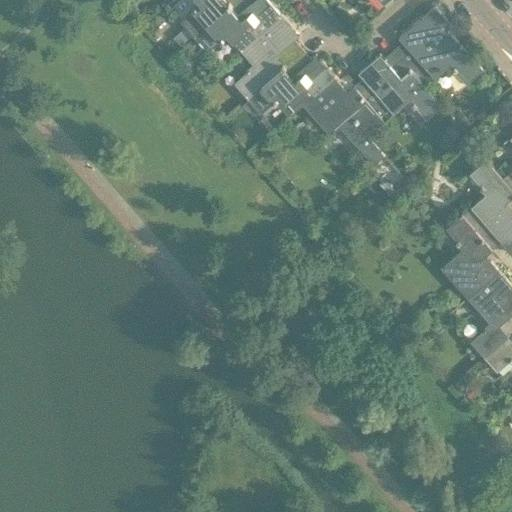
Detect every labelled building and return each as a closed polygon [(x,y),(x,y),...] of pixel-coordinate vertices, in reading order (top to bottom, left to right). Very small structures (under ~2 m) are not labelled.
[(197,0),(199,1),(192,7),(193,9),(181,20),(194,34),(233,0),(197,0)] [(269,0),(233,0),(194,34),(208,50),(220,39),(221,41),(228,35),(240,49),(281,13),(269,0)] [(448,28),(452,25),(435,5),(399,36),(403,40),(394,48),(425,85),(426,84),(449,64),(455,71),(456,70),(468,83),(484,69),(448,28)] [(296,39),(300,35),(281,13),(240,49),(252,63),(246,69),(247,70),(234,81),(242,90),(247,96),(303,47),(296,39)] [(186,27),(175,36),(182,44),(193,35),(186,27)] [(194,36),(187,43),(190,47),(198,41),(194,36)] [(316,54),(312,57),(303,47),(247,96),(261,112),(274,101),(275,102),(282,96),(294,111),(303,103),(335,75),(316,54)] [(426,84),(425,85),(394,48),(384,57),(380,52),(358,71),(363,77),(364,76),(394,112),(409,99),(415,106),(416,105),(427,118),(443,104),(426,84)] [(336,76),(303,104),(331,134),(341,125),(375,164),(385,156),(367,135),(394,112),(363,77),(353,84),(345,75),(340,80),(336,76)] [(247,96),(242,90),(235,95),(241,102),(247,96)] [(254,104),(248,97),(243,102),(249,109),(254,104)] [(454,116),(466,131),(472,125),(460,111),(454,116)] [(511,135),(511,136),(511,137),(511,170),(503,178),(502,179),(511,190),(511,135)] [(511,190),(502,179),(503,178),(486,158),(470,172),(481,185),(480,187),(485,193),(471,206),(502,242),(506,247),(511,241),(511,190)] [(505,164),(498,170),(503,175),(510,169),(505,164)] [(379,189),(370,197),(377,205),(386,197),(379,189)] [(486,255),(502,242),(471,206),(446,227),(458,240),(456,242),(462,248),(442,266),(468,296),(499,270),(486,255)] [(325,225),(324,232),(328,236),(333,236),(338,232),(339,224),(336,222),(329,221),(325,225)] [(511,284),(499,270),(468,296),(489,321),(482,327),(484,329),(471,340),(484,355),(511,330),(511,284)] [(511,330),(484,355),(497,370),(510,359),(511,360),(511,330)] [(454,382),(461,390),(465,387),(466,379),(462,375),(454,382)]
